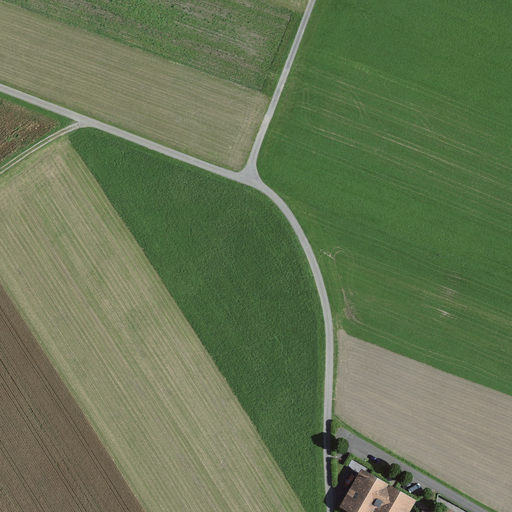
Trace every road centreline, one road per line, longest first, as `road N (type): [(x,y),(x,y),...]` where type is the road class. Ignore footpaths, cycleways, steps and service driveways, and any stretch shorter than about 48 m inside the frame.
road 1 (track): [(0,87),(256,187),(278,203),(310,256),(326,310),(330,511)]
road 2 (track): [(312,0),(244,182)]
